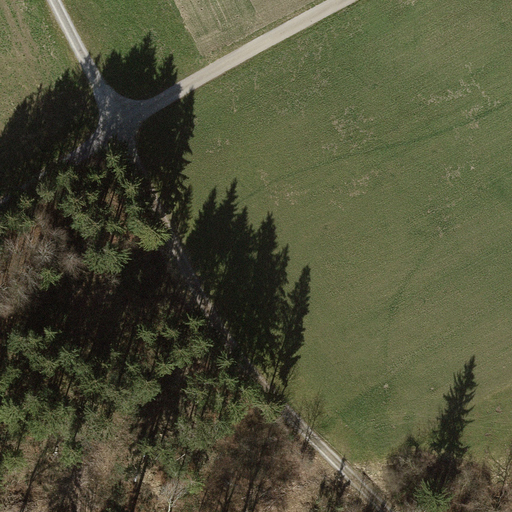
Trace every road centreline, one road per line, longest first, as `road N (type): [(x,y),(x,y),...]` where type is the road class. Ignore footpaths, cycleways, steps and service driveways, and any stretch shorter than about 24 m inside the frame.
road 1 (track): [(54,0),(193,287),(244,366),(383,511)]
road 2 (residential): [(344,0),(143,112),(0,210)]
